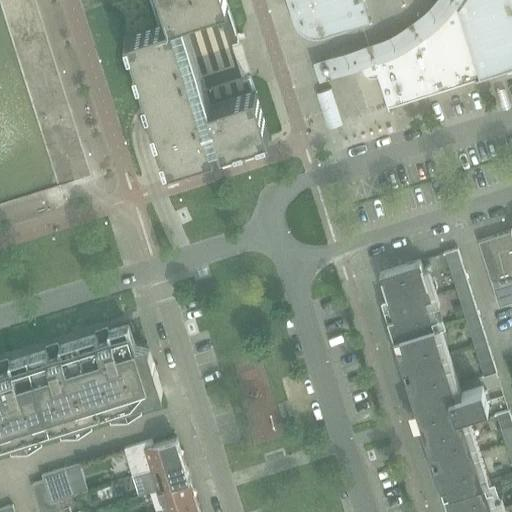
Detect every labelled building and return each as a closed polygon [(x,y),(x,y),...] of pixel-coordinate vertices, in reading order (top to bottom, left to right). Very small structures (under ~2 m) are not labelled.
[(163,151),(168,168),(215,153),(213,144),(219,142),(222,151),(247,143),(247,145),(256,142),(256,140),(269,136),(255,91),(250,76),(242,78),(232,47),(240,45),(226,0),(148,0),(157,27),(127,37),(132,53),(130,54),(134,66),(136,65),(150,111),(148,111),(152,123),(154,123),(159,139),(157,140),(161,152),(163,151)] [(299,71),(280,0),(264,0),(284,75),(299,71)] [(289,0),(293,11),(291,12),(294,23),(296,27),(298,30),(301,33),(304,35),(308,36),(313,38),(319,38),(323,37),(370,22),(362,0),(289,0)] [(365,59),(362,64),(362,69),(365,74),(370,76),(376,76),(378,75),(388,106),(387,107),(387,108),(388,108),(389,109),(390,109),(389,106),(411,100),(413,100),(413,99),(434,92),(434,93),(436,93),(436,92),(457,85),(457,86),(459,86),(459,85),(476,80),(476,81),(482,79),(482,78),(503,72),(503,73),(505,72),(504,71),(511,68),(511,0),(450,0),(437,16),(434,18),(418,32),(415,34),(393,47),(373,55),(369,56),(365,59)] [(344,80),(330,85),(342,120),(356,115),(344,80)] [(499,305),(511,300),(511,229),(511,230),(478,240),(499,305)] [(482,375),(482,376),(497,371),(458,248),(443,252),(444,253),(446,253),(485,374),(482,375)] [(493,510),(463,414),(489,406),(487,401),(490,400),(487,390),(484,391),(483,386),(457,394),(454,385),(426,298),(437,295),(436,293),(437,289),(437,284),(435,281),(433,277),(430,274),(430,273),(425,274),(420,259),(380,272),(394,316),(388,318),(419,415),(417,415),(420,425),(422,424),(449,511),(507,511),(504,508),(504,507),(493,510)] [(136,346),(129,324),(78,340),(102,415),(157,397),(161,392),(163,392),(149,348),(148,349),(136,346)] [(203,339),(207,358),(223,355),(219,336),(203,339)] [(102,415),(78,340),(28,356),(52,430),(102,415)] [(0,446),(52,430),(28,356),(0,364),(0,446)] [(275,357),(252,363),(270,437),(294,431),(275,357)] [(511,418),(509,409),(494,413),(495,414),(497,414),(511,460),(511,418)] [(133,474),(150,469),(184,458),(177,437),(154,444),(152,439),(124,447),(133,474)] [(139,495),(157,489),(190,478),(184,458),(150,469),(133,474),(139,495)] [(75,494),(66,466),(42,474),(44,479),(43,480),(50,504),(58,501),(58,500),(75,494)] [(157,489),(163,510),(197,499),(190,478),(157,489)] [(32,483),(40,511),(71,511),(69,505),(61,508),(58,501),(50,504),(43,480),(32,483)] [(157,511),(200,511),(197,499),(157,511)]
